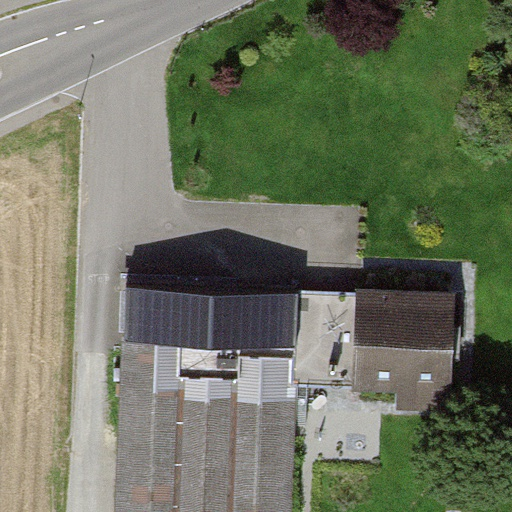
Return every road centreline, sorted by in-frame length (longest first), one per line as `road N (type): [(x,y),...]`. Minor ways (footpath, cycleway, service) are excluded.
road 1 (track): [(95,511),(123,170)]
road 2 (unclassified): [(0,71),(182,0)]
